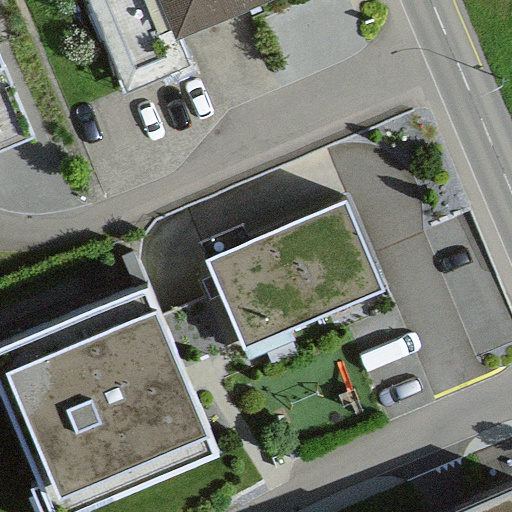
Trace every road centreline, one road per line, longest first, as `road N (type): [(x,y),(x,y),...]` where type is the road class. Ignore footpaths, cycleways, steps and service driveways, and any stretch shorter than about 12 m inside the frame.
road 1 (residential): [(452,51),(376,80),(83,226),(22,233),(0,227)]
road 2 (residential): [(511,397),(316,472),(249,511)]
road 3 (tertiary): [(452,51),(511,190)]
